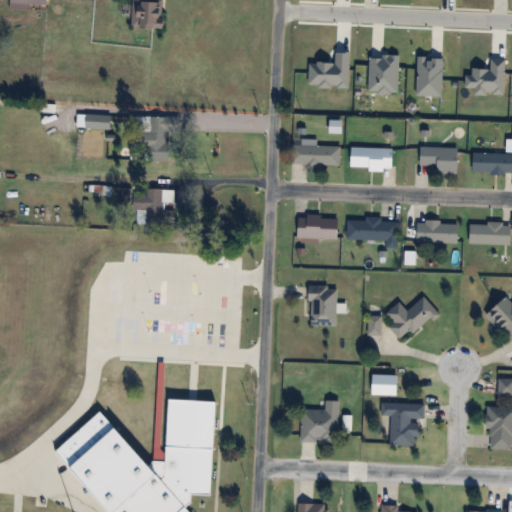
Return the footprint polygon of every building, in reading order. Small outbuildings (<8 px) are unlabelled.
[(166,2),(159,2),(159,0),(133,0),(134,28),(166,28),(166,2)] [(82,128),(112,128),(112,115),(82,115),(82,128)] [(170,116),(148,116),(148,132),(133,132),(133,151),(147,151),(147,161),(170,161),(170,116)] [(342,145),(294,145),(294,165),(342,166),(342,145)] [(353,168),(394,168),(395,148),(353,147),(353,168)] [(439,165),(439,173),(460,173),(460,147),(422,147),(422,165),(439,165)] [(511,152),(475,153),(475,173),(511,172),(511,152)] [(142,189),(141,224),(176,226),(177,209),(166,209),(166,201),(174,201),(174,190),(142,189)] [(300,238),(340,238),(340,215),(300,215),(300,238)] [(388,240),(388,249),(399,249),(400,219),(349,218),(348,239),(388,240)] [(419,221),(419,243),(460,243),(460,221),(419,221)] [(472,244),(511,244),(511,222),(472,223),(472,244)] [(409,311),(401,302),(388,313),(396,323),(392,327),(405,342),(439,311),(426,296),(409,311)] [(511,300),(508,297),(489,315),(511,339),(511,338),(511,300)] [(370,334),(383,334),(383,316),(370,316),(370,334)] [(511,378),(500,378),(499,396),(511,396),(511,378)] [(393,446),(416,447),(417,436),(423,436),(423,420),(426,420),(427,403),(383,402),(383,415),(393,416),(393,446)] [(511,406),(490,406),(489,449),(511,449),(511,406)] [(192,511),(189,508),(196,502),(196,494),(214,495),(216,449),(169,447),(168,472),(164,476),(104,410),(58,453),(111,511),(192,511)] [(303,442),(340,442),(340,410),(303,410),(303,442)] [(53,511),(54,500),(11,500),(11,511),(53,511)]
